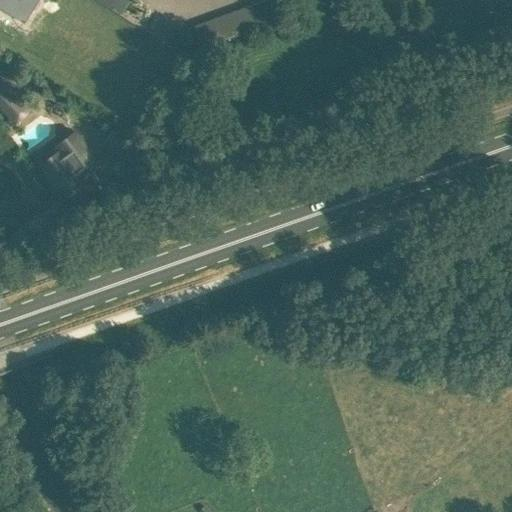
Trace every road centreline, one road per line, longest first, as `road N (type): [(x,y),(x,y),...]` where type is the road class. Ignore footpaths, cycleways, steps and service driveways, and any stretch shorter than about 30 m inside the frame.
road 1 (primary): [(0,324),(511,145)]
road 2 (tertiary): [(70,511),(42,464),(0,352)]
